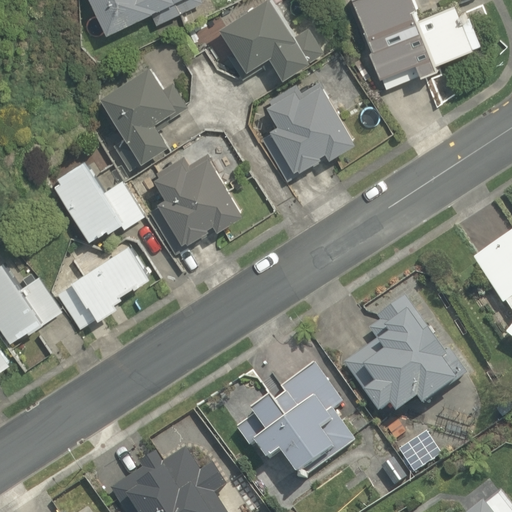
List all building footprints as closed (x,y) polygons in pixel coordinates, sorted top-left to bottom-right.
[(94,0),(109,31),(152,10),(160,25),(205,4),(202,0),(94,0)] [(272,0),(258,0),(222,26),(237,47),(226,55),(242,77),(272,56),(286,75),(323,49),(307,27),(296,34),(272,0)] [(355,0),(375,49),(372,50),(387,86),(423,72),(424,74),(441,68),(438,60),(482,43),(471,16),(466,18),(464,14),(423,31),(414,8),(420,6),(417,0),(355,0)] [(152,63),(103,94),(129,135),(114,144),(132,172),(154,158),(152,155),(172,142),(162,126),(191,107),(174,81),(167,86),(152,63)] [(358,139),(322,81),(302,93),(297,85),(268,104),(272,112),(279,123),(272,128),(296,168),(300,165),(301,168),(323,155),(322,154),(329,150),(332,155),(358,139)] [(246,212),(211,154),(190,167),(183,155),(160,169),(161,171),(156,175),(169,195),(161,199),(185,238),(189,236),(191,241),(213,228),(210,224),(217,220),(221,227),(246,212)] [(87,156),(53,178),(92,238),(110,227),(112,230),(122,224),(126,230),(147,216),(123,178),(107,188),(87,156)] [(511,338),(511,235),(475,259),(503,304),(506,301),(511,309),(511,328),(507,334),(511,338)] [(156,274),(131,240),(59,292),(82,324),(97,313),(101,319),(123,303),(120,299),(123,296),(122,295),(136,284),(138,287),(156,274)] [(3,259),(0,261),(0,319),(14,339),(31,328),(33,331),(64,309),(39,273),(21,286),(3,259)] [(432,331),(406,296),(378,316),(381,321),(369,329),(377,339),(344,363),(379,411),(391,403),(397,411),(418,396),(425,405),(469,373),(451,348),(453,346),(439,326),(432,331)] [(0,369),(15,359),(0,337),(0,369)] [(345,401),(317,362),(284,386),(288,391),(278,399),(273,392),(253,407),(256,411),(237,426),(250,444),(256,440),(270,460),(282,451),(304,480),(312,474),(310,471),(355,438),(333,409),(345,401)] [(495,401),(484,408),(491,419),(502,412),(495,401)] [(202,468),(187,446),(165,461),(157,449),(139,462),(141,466),(110,488),(127,511),(231,511),(217,491),(230,482),(214,460),(202,468)] [(511,511),(511,510),(499,495),(487,505),(484,500),(468,511),(511,511)]
